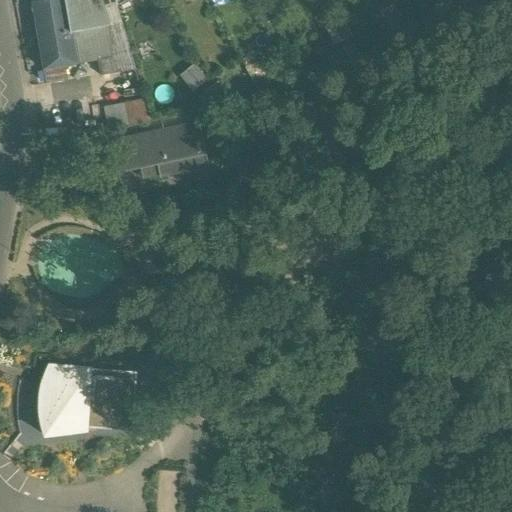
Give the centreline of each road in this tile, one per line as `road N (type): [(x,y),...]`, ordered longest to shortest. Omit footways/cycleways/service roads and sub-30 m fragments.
road 1 (residential): [(12,159),(193,114)]
road 2 (residential): [(0,26),(12,159)]
